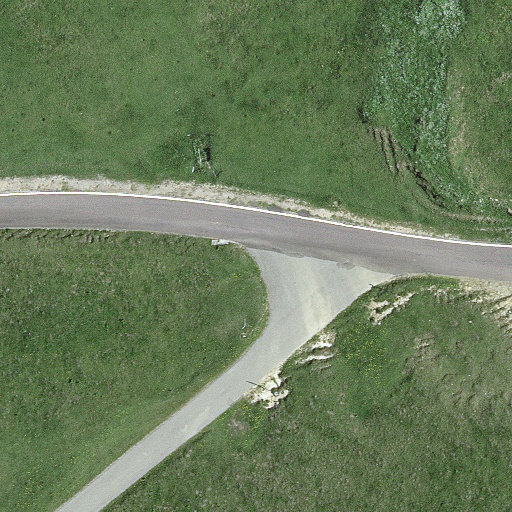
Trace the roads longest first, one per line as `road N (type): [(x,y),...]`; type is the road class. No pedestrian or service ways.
road 1 (tertiary): [(511,267),(156,212),(0,211)]
road 2 (track): [(77,511),(263,366),(366,249)]
